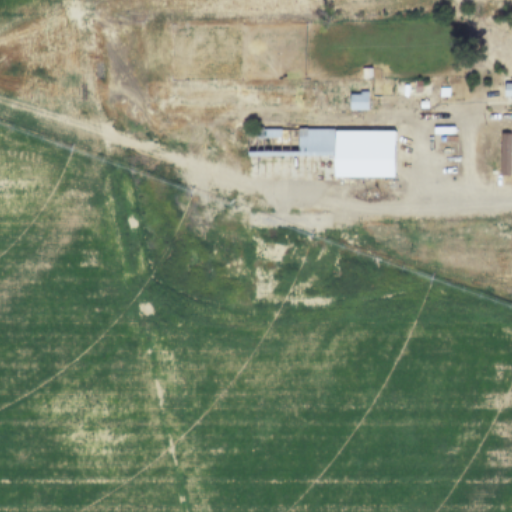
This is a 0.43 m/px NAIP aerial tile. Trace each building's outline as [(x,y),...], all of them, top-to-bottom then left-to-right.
[(223,62),(224,102),(233,102),(232,62),(223,62)] [(511,83),(503,83),(503,98),(511,98),(511,83)] [(313,105),(313,87),(287,87),(287,105),(313,105)] [(367,110),(367,93),(349,93),(349,110),(367,110)] [(394,179),(395,131),(256,129),(255,155),(334,156),(333,178),(394,179)] [(494,159),(509,159),(509,133),(486,133),(486,148),(494,148),(494,159)] [(323,302),(324,212),(251,212),(251,302),(323,302)]
